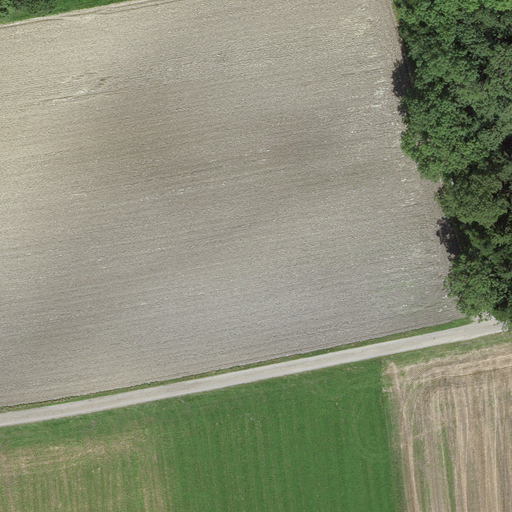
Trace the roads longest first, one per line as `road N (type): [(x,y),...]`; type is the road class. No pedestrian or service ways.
road 1 (track): [(0,421),(511,323)]
road 2 (track): [(409,0),(498,326)]
